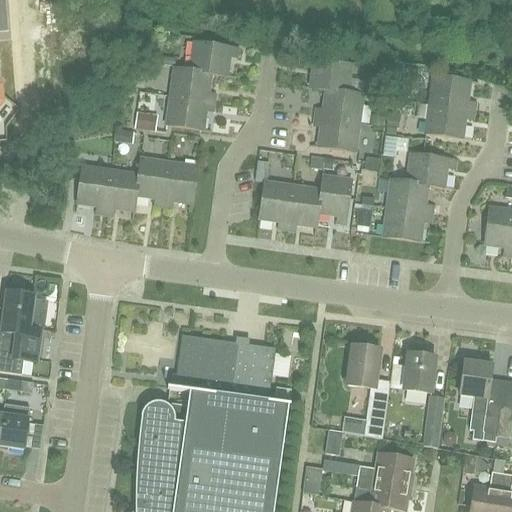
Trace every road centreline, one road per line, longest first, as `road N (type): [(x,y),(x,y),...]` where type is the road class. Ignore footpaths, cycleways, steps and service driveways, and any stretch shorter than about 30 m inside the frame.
road 1 (residential): [(72,504),(104,262)]
road 2 (residential): [(447,309),(212,278)]
road 3 (residential): [(212,278),(228,169),(261,130),(271,57)]
road 4 (residential): [(447,309),(461,202),(494,150),(499,97)]
